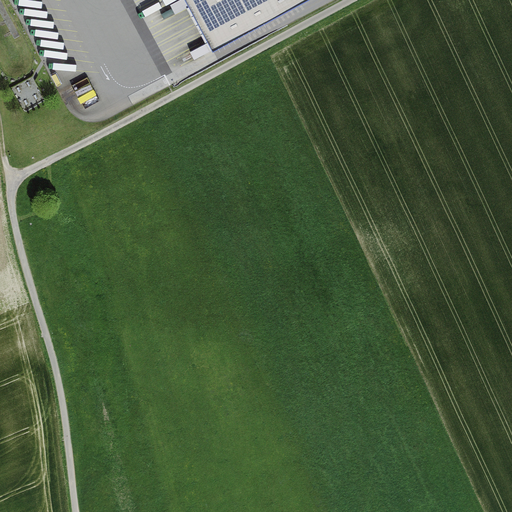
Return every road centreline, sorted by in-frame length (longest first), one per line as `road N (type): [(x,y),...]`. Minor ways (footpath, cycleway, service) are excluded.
road 1 (residential): [(9,180),(343,0)]
road 2 (track): [(75,511),(51,359),(24,270),(0,140)]
